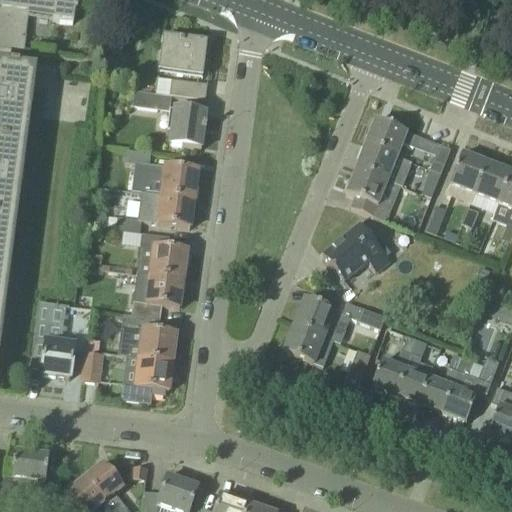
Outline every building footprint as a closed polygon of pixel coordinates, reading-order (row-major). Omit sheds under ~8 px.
[(0,0),(0,52),(21,56),(27,17),(51,20),(51,24),(71,27),(73,15),(75,15),(76,9),(74,8),(74,0),(0,0)] [(161,43),(158,73),(201,78),(205,48),(179,44),(178,45),(161,43)] [(0,145),(23,148),(33,74),(0,69),(0,145)] [(169,100),(178,102),(197,104),(200,88),(169,84),(167,100),(169,100)] [(167,116),(169,100),(167,100),(132,96),(130,111),(167,116)] [(167,148),(199,153),(202,134),(204,135),(205,132),(202,131),(204,118),(172,113),(167,148)] [(411,151),(415,142),(415,141),(374,125),(364,149),(395,161),(400,147),(411,151)] [(0,145),(0,221),(14,223),(23,148),(0,145)] [(354,174),(398,191),(399,190),(400,191),(409,168),(395,162),(395,161),(364,149),(354,174)] [(438,150),(437,151),(432,166),(443,170),(449,154),(438,150)] [(123,168),(147,171),(149,158),(125,155),(123,168)] [(447,190),(472,199),(484,168),(460,158),(447,190)] [(472,199),(496,209),(508,177),(484,168),(472,199)] [(162,171),(158,200),(192,205),(196,176),(162,171)] [(376,210),(389,216),(398,191),(354,174),(344,200),(353,203),(375,212),(376,210)] [(428,176),(423,191),(432,194),(438,179),(428,176)] [(511,178),(508,177),(496,209),(511,214),(511,178)] [(139,197),(136,225),(135,226),(139,227),(188,233),(192,205),(158,200),(139,197)] [(371,223),(375,212),(353,203),(349,214),(371,223)] [(423,236),(434,240),(444,214),(433,210),(423,236)] [(477,218),(466,214),(460,229),(470,233),(477,218)] [(0,297),(5,298),(14,223),(0,221),(0,297)] [(135,226),(136,225),(116,222),(114,233),(138,237),(139,227),(135,226)] [(509,248),(511,241),(511,232),(505,229),(499,244),(509,248)] [(358,230),(321,260),(342,286),(366,267),(374,277),(387,266),(358,230)] [(168,242),(148,239),(140,238),(135,278),(181,284),(185,256),(166,254),(168,242)] [(84,273),(97,274),(99,260),(86,258),(84,273)] [(181,284),(135,278),(130,320),(158,324),(160,311),(178,313),(181,284)] [(292,330),(322,343),(330,346),(335,333),(343,336),(348,323),(333,316),(302,304),(292,330)] [(511,315),(481,305),(476,317),(511,329),(511,315)] [(360,313),(355,326),(378,335),(383,322),(360,313)] [(156,337),(158,324),(130,320),(121,319),(116,360),(136,363),(170,368),(174,340),(156,337)] [(322,343),(292,330),(281,357),(312,369),(321,372),(326,359),(317,355),(322,343)] [(403,375),(409,360),(414,344),(405,341),(400,356),(399,356),(393,371),(379,365),(370,391),(393,400),(403,375)] [(409,360),(418,363),(424,348),(414,344),(409,360)] [(39,379),(68,383),(72,349),(42,345),(39,379)] [(356,355),(353,363),(345,382),(359,387),(369,360),(356,355)] [(83,358),(83,365),(80,385),(96,387),(100,360),(83,358)] [(426,384),(417,409),(440,418),(462,363),(452,359),(440,389),(426,384)] [(476,384),(465,380),(470,366),(462,363),(440,418),(464,428),(474,402),(473,401),(476,395),(485,399),(497,367),(485,362),(476,384)] [(170,368),(136,363),(133,391),(120,389),(119,406),(149,409),(150,398),(162,400),(162,396),(167,396),(170,368)] [(426,384),(403,375),(393,400),(417,409),(426,384)] [(486,436),(510,445),(511,440),(511,415),(497,410),(486,436)] [(2,480),(0,495),(0,498),(41,504),(47,461),(14,456),(10,482),(2,480)] [(122,511),(113,500),(121,493),(102,468),(82,483),(105,511),(122,511)] [(131,472),(129,492),(128,496),(142,498),(145,473),(131,472)] [(188,511),(196,491),(166,481),(155,510),(154,511),(188,511)] [(105,511),(82,483),(64,498),(75,511),(105,511)] [(214,511),(244,511),(245,509),(218,499),(214,511)]
